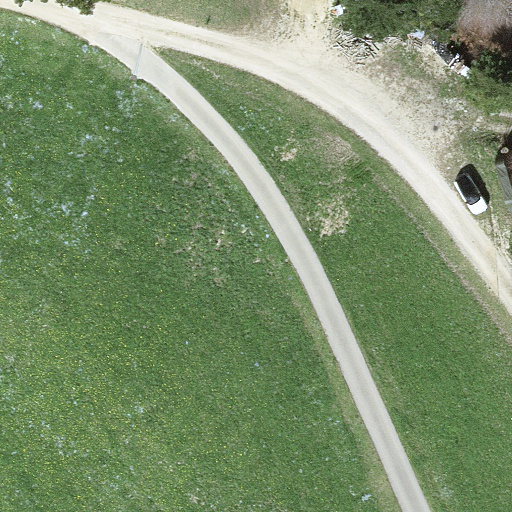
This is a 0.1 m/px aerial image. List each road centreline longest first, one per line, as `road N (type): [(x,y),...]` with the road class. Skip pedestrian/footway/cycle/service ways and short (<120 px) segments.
road 1 (track): [(75,10),(341,91),(412,165),(511,297)]
road 2 (track): [(511,118),(458,100),(341,91)]
